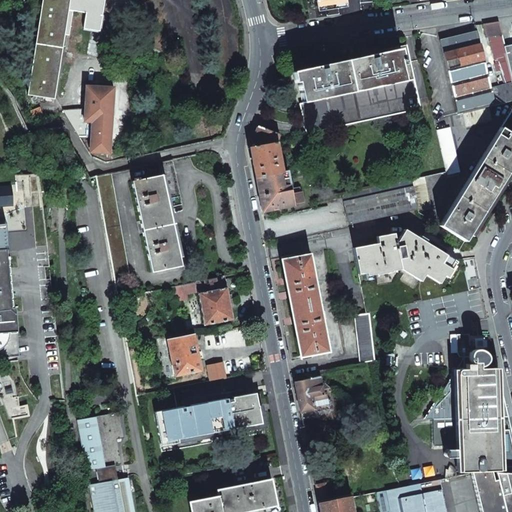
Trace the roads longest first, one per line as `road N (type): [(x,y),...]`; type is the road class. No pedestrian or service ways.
road 1 (residential): [(305,511),(235,140),(263,44)]
road 2 (residential): [(263,44),(511,2)]
road 3 (residential): [(511,355),(495,280),(511,231)]
